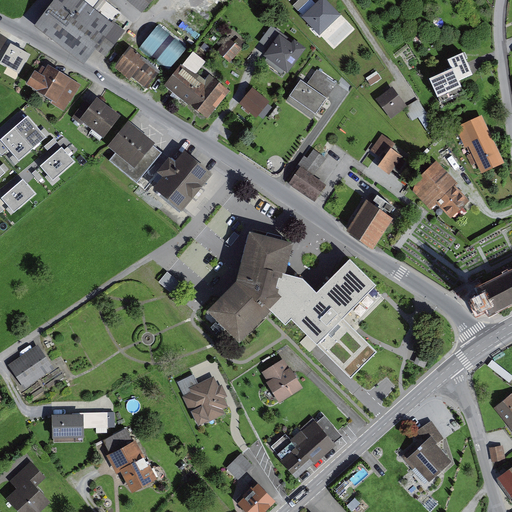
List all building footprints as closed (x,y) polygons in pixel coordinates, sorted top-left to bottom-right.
[(125,33),(83,0),(55,0),(36,25),(85,64),(98,48),(107,56),(125,33)] [(129,0),(144,13),(154,0),(129,0)] [(329,0),(320,0),(303,17),(322,36),(344,15),(329,0)] [(0,52),(9,38),(0,32),(0,52)] [(308,48),(296,40),(293,43),(281,34),(265,56),(290,73),(308,48)] [(221,54),(231,63),(244,48),(233,39),(221,54)] [(132,46),(116,66),(131,78),(133,76),(148,89),(168,65),(148,49),(143,55),(132,46)] [(182,64),(167,84),(210,118),(232,91),(211,74),(207,80),(198,73),(208,61),(196,52),(184,66),(182,64)] [(478,75),(468,53),(450,61),(454,70),(431,81),(443,107),(468,96),(462,83),(478,75)] [(84,85),(50,64),(48,67),(44,65),(40,72),(36,70),(28,83),(55,99),(53,103),(67,111),(84,85)] [(340,84),(324,71),(312,86),(306,81),(291,99),(321,122),(337,102),(330,97),(340,84)] [(380,74),(370,77),(372,83),(382,79),(380,74)] [(275,106),(257,89),(244,102),(262,119),(275,106)] [(412,112),(398,89),(381,99),(395,122),(412,112)] [(122,116),(98,98),(93,104),(87,99),(73,117),(83,125),(85,122),(105,138),(122,116)] [(29,116),(1,139),(20,161),(48,137),(29,116)] [(156,142),(130,120),(108,145),(117,152),(111,160),(139,183),(165,153),(155,144),(156,142)] [(487,120),(463,131),(484,177),(508,166),(487,120)] [(401,142),(388,134),(374,156),(386,164),(383,168),(395,177),(408,157),(396,149),(401,142)] [(63,147),(42,166),(55,181),(76,162),(63,147)] [(316,176),(328,158),(316,149),(309,158),(306,156),(298,168),(301,169),(303,166),(316,176)] [(214,173),(186,151),(177,162),(169,156),(157,172),(163,176),(154,189),(184,213),(214,173)] [(472,201),(441,163),(417,183),(448,220),(472,201)] [(316,176),(303,166),(301,169),(291,183),(316,201),(328,184),(316,176)] [(24,179),(2,198),(15,213),(37,194),(24,179)] [(398,220),(372,202),(352,230),(378,249),(398,220)] [(297,242),(253,234),(241,283),(211,310),(244,344),(286,306),(287,299),(291,275),(297,242)] [(382,289),(355,261),(317,298),(295,277),(291,275),(287,299),(301,314),(297,318),(387,411),(421,378),(406,362),(398,370),(381,354),(386,349),(373,337),(369,341),(349,322),(382,289)] [(511,273),(480,289),(483,296),(475,300),(481,313),(489,309),(492,315),(511,305),(511,273)] [(40,345),(11,365),(27,389),(56,369),(40,345)] [(308,391),(289,360),(267,373),(286,404),(308,391)] [(235,412),(216,379),(201,387),(195,377),(183,384),(208,428),(235,412)] [(511,397),(497,411),(511,426),(511,397)] [(111,412),(53,414),(53,437),(85,437),(85,428),(111,428),(111,412)] [(342,448),(319,423),(295,445),(301,452),(287,465),(304,483),(342,448)] [(445,437),(434,424),(422,434),(432,444),(413,461),(434,484),(456,465),(437,444),(445,437)] [(127,430),(105,441),(111,453),(108,455),(118,474),(122,472),(133,494),(160,480),(152,462),(149,464),(137,440),(134,442),(127,430)] [(507,446),(493,448),(496,467),(509,465),(507,446)] [(243,483),(257,466),(243,455),(229,471),(243,483)] [(47,477),(33,462),(12,482),(18,488),(7,498),(20,511),(41,511),(52,502),(37,487),(47,477)] [(511,471),(499,480),(511,499),(511,471)] [(266,511),(276,503),(258,485),(239,503),(247,511),(266,511)]
